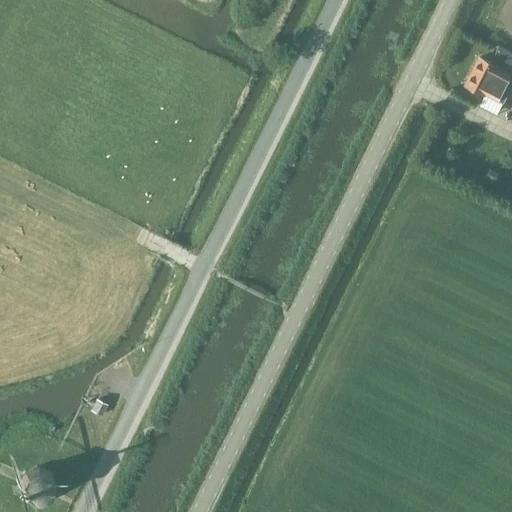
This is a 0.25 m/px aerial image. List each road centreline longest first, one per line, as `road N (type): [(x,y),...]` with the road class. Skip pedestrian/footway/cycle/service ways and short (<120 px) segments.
road 1 (unclassified): [(82,511),(333,0)]
road 2 (tertiary): [(450,0),(295,317)]
road 3 (track): [(0,168),(202,268)]
road 4 (tertiary): [(199,511),(295,317)]
